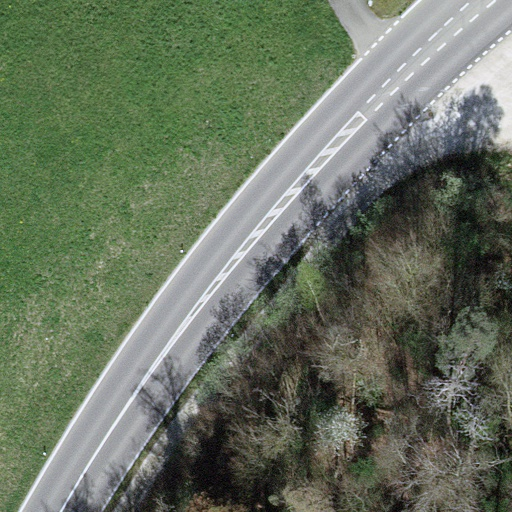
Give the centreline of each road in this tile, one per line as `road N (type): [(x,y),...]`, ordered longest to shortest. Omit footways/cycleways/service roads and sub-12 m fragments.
road 1 (primary): [(61,511),(176,335),(256,233),(363,113),(483,0)]
road 2 (track): [(131,511),(243,343),(364,202),(511,53)]
